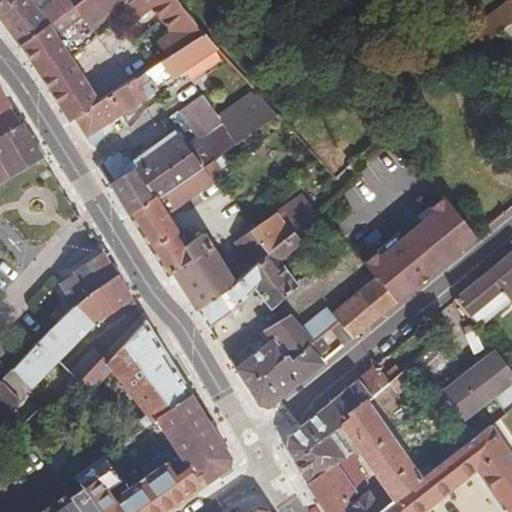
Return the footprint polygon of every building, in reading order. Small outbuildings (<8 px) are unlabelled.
[(0,0),(0,19),(20,46),(51,24),(82,0),(54,0),(58,5),(44,15),(36,5),(32,0),(0,0)] [(91,0),(102,12),(118,0),(91,0)] [(174,0),(148,0),(184,48),(204,35),(174,0)] [(511,0),(473,28),(485,41),(496,33),(502,28),(511,20),(511,0)] [(125,1),(111,14),(115,18),(129,5),(125,1)] [(511,20),(502,28),(511,40),(511,20)] [(100,101),(51,24),(20,46),(37,73),(68,122),(74,118),(100,101)] [(507,48),(511,44),(511,40),(502,28),(496,33),(507,48)] [(161,63),(170,78),(217,49),(204,35),(184,48),(161,63)] [(170,78),(161,63),(152,69),(161,84),(170,78)] [(161,84),(152,69),(145,73),(154,88),(161,84)] [(154,88),(145,73),(100,101),(74,118),(86,135),(111,119),(119,114),(147,95),(146,94),(154,88)] [(0,112),(10,107),(0,91),(0,112)] [(220,121),(237,143),(277,115),(255,91),(243,100),(253,112),(234,126),(227,117),(220,121)] [(123,159),(119,152),(103,162),(115,180),(109,184),(130,217),(157,198),(202,166),(214,158),(237,143),(220,121),(209,107),(201,96),(181,110),(202,139),(187,150),(173,131),(131,162),(127,155),(123,159)] [(10,107),(0,112),(0,136),(21,124),(10,107)] [(111,119),(86,135),(92,145),(110,128),(109,126),(113,122),(111,119)] [(0,186),(43,159),(21,124),(0,136),(0,186)] [(202,166),(212,181),(224,173),(214,158),(202,166)] [(157,198),(166,213),(212,181),(202,166),(157,198)] [(300,195),(276,212),(292,233),(300,226),(314,214),(300,195)] [(157,198),(130,217),(155,258),(167,276),(172,271),(196,309),(233,281),(203,231),(185,244),(166,213),(157,198)] [(477,237),(444,198),(429,210),(432,213),(402,238),(381,255),(377,251),(364,262),(376,277),(397,302),(477,237)] [(429,208),(419,216),(423,222),(432,213),(429,210),(429,208)] [(292,233),(276,212),(250,230),(268,252),(292,233)] [(304,230),(300,226),(292,233),(268,252),(253,265),(248,270),(242,274),(233,281),(196,309),(207,326),(231,309),(254,287),(271,309),(298,286),(277,261),(301,241),(297,236),(304,230)] [(374,228),(361,240),(367,246),(380,235),(374,228)] [(268,252),(250,230),(235,241),(253,265),(268,252)] [(377,251),(381,255),(402,238),(397,232),(376,249),(377,251)] [(511,300),(511,251),(455,299),(469,317),(474,312),(484,324),(511,300)] [(87,295),(117,275),(103,254),(76,272),(63,285),(79,303),(87,295)] [(238,270),(242,274),(248,270),(244,265),(238,270)] [(87,295),(79,303),(14,368),(32,387),(58,361),(95,324),(131,298),(125,289),(117,275),(87,295)] [(338,321),(353,339),(397,302),(376,277),(331,313),(338,321)] [(319,337),(330,328),(338,321),(331,313),(327,309),(300,327),(313,341),(319,337)] [(235,369),(246,388),(288,355),(292,359),(309,345),(313,341),(300,327),(289,313),(264,329),(259,334),(266,342),(234,368),(235,369)] [(107,364),(146,321),(142,315),(101,357),(102,358),(107,364)] [(107,364),(110,368),(143,408),(138,412),(148,425),(157,418),(192,393),(146,321),(107,364)] [(353,339),(338,321),(330,328),(345,345),(353,339)] [(309,345),(319,357),(329,348),(319,337),(313,341),(309,345)] [(288,355),(246,388),(258,406),(267,408),(302,381),(324,362),(319,357),(309,345),(292,359),(288,355)] [(93,350),(71,373),(80,382),(82,380),(102,358),(101,357),(93,350)] [(511,407),(511,372),(495,350),(444,391),(463,416),(494,393),(507,412),(511,407)] [(91,389),(110,368),(107,364),(102,358),(82,380),(91,389)] [(71,373),(58,361),(32,387),(54,409),(80,382),(71,373)] [(294,460),(334,427),(366,401),(373,395),(388,383),(375,365),(287,437),(287,448),(294,460)] [(404,369),(413,381),(417,378),(407,367),(404,369)] [(32,387),(14,368),(0,381),(0,412),(3,415),(32,387)] [(404,369),(388,383),(373,395),(382,405),(413,381),(404,369)] [(127,494),(138,511),(166,511),(231,467),(232,456),(192,393),(157,418),(183,459),(188,468),(177,475),(172,466),(170,464),(127,494)] [(337,431),(346,444),(354,439),(393,494),(384,501),(377,492),(373,492),(369,494),(368,492),(351,506),(347,502),(358,494),(357,493),(369,484),(358,469),(363,465),(356,456),(352,471),(333,483),(324,470),(309,481),(317,493),(326,507),(329,511),(382,511),(435,470),(432,465),(420,474),(366,401),(334,427),(337,431)] [(511,511),(511,458),(490,426),(462,448),(435,470),(382,511),(511,511)] [(294,460),(297,463),(337,431),(334,427),(294,460)] [(352,471),(356,456),(346,444),(337,431),(297,463),(309,481),(324,470),(333,483),(352,471)] [(183,459),(172,466),(177,475),(188,468),(183,459)] [(72,511),(80,511),(66,492),(61,496),(72,511)] [(101,511),(138,511),(127,494),(101,511)] [(72,511),(61,496),(38,511),(72,511)]
